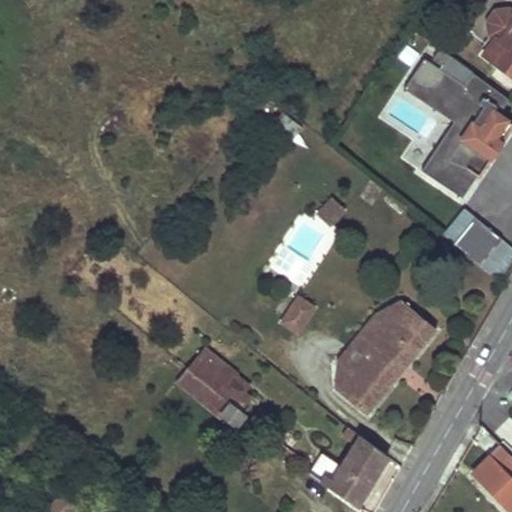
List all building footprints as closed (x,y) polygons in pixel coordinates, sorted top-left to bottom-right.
[(494,41),(483,57),(511,76),(511,13),(511,14),(506,11),(495,13),(487,25),(489,36),(494,41)] [(433,152),(420,172),(461,199),(491,158),(484,154),(492,141),(499,145),(511,126),(495,116),(481,106),(491,89),(436,47),(429,59),(439,66),(436,69),(420,59),(401,90),(452,123),(466,132),(447,161),(433,152)] [(505,100),(491,89),(481,106),(495,116),(505,100)] [(452,123),(433,152),(447,161),(466,132),(452,123)] [(492,141),(484,154),(491,158),(499,145),(492,141)] [(352,214),(334,199),(321,214),(339,229),(352,214)] [(511,252),(472,220),(450,247),(488,279),(511,252)] [(310,314),(292,304),(277,330),(295,340),(310,314)] [(363,414),(434,332),(403,305),(386,324),(376,315),(362,330),(377,344),(337,391),(363,414)] [(226,385),(233,377),(204,354),(187,372),(235,410),(244,399),(226,385)] [(187,372),(185,370),(175,382),(234,430),(243,418),(235,410),(187,372)] [(340,465),(318,453),(306,475),(356,506),(386,457),(357,438),(340,465)] [(511,511),(511,455),(501,445),(474,474),(511,511)] [(46,511),(79,511),(58,496),(45,511),(46,511)]
